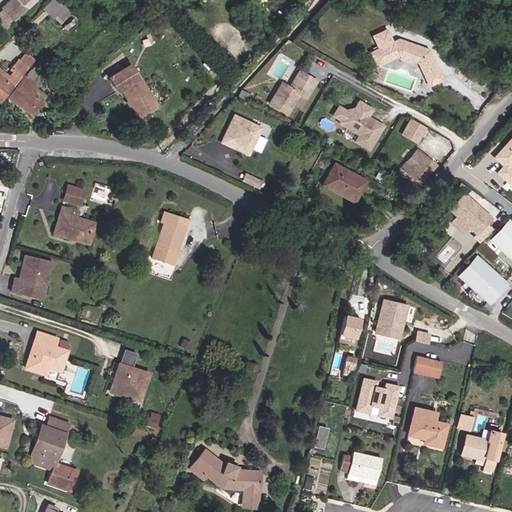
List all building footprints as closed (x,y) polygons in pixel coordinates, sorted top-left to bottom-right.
[(11,0),(3,8),(5,9),(14,19),(16,21),(28,9),(24,4),(27,0),(11,0)] [(53,24),(63,14),(52,2),(38,16),(49,28),(53,24)] [(0,20),(6,27),(14,19),(5,9),(0,14),(0,20)] [(70,20),(63,14),(53,24),(60,31),(70,20)] [(403,47),(404,45),(392,39),(386,42),(380,30),(366,37),(371,49),(363,54),(371,68),(390,60),(396,65),(401,68),(405,68),(412,65),(423,88),(438,81),(424,52),(411,47),(410,50),(403,47)] [(0,104),(27,74),(34,68),(25,60),(19,66),(3,83),(0,81),(0,104)] [(157,108),(131,67),(109,80),(117,93),(121,91),(139,119),(157,108)] [(33,117),(45,100),(37,95),(47,79),(34,69),(21,84),(10,100),(33,117)] [(287,114),(299,94),(305,98),(315,81),(299,71),(289,87),(281,83),(269,103),(287,114)] [(340,120),(338,123),(358,135),(354,141),(368,149),(381,126),(371,120),(367,120),(364,119),(370,109),(357,101),(353,109),(348,106),(345,111),(340,120)] [(340,120),(345,111),(337,107),(332,115),(340,120)] [(417,143),(426,128),(411,119),(402,135),(417,143)] [(249,160),(261,132),(234,120),(221,147),(229,151),(233,150),(238,153),(239,156),(249,160)] [(511,136),(502,147),(503,148),(498,153),(497,152),(492,157),(502,166),(495,173),(507,183),(511,177),(511,174),(505,169),(511,161),(511,136)] [(434,163),(417,148),(400,167),(417,182),(434,163)] [(336,166),(323,189),(355,206),(367,182),(336,166)] [(81,201),(85,189),(71,184),(67,196),(81,201)] [(79,208),(81,201),(67,196),(64,203),(79,208)] [(485,221),(457,197),(444,213),(472,236),(485,221)] [(88,238),(94,220),(77,214),(79,208),(64,203),(55,231),(71,236),(72,233),(88,238)] [(166,226),(154,258),(172,266),(189,220),(165,212),(161,223),(166,226)] [(464,230),(452,220),(446,226),(458,236),(464,230)] [(511,235),(503,228),(492,243),(511,258),(511,235)] [(479,257),(486,249),(480,243),(473,251),(479,257)] [(485,263),(492,255),(486,249),(479,257),(485,263)] [(42,290),(48,270),(40,268),(43,255),(24,251),(18,274),(13,273),(9,286),(30,292),(32,287),(42,290)] [(48,270),(51,258),(43,255),(40,268),(48,270)] [(500,286),(473,263),(461,277),(488,300),(500,286)] [(398,336),(402,319),(399,318),(401,311),(403,311),(405,303),(381,298),(374,330),(398,336)] [(359,320),(344,316),(339,334),(354,337),(359,320)] [(36,352),(31,350),(26,365),(47,371),(49,364),(61,367),(67,347),(56,343),(58,336),(37,329),(34,338),(39,340),(36,352)] [(428,332),(415,330),(413,339),(426,342),(428,332)] [(39,340),(34,338),(31,350),(36,352),(39,340)] [(415,354),(412,369),(436,373),(439,360),(415,354)] [(342,376),(348,378),(353,358),(346,357),(342,376)] [(142,403),(152,376),(122,365),(113,392),(142,403)] [(391,416),(398,385),(384,382),(383,387),(374,385),(375,380),(362,377),(355,408),(368,411),(370,404),(379,406),(378,413),(391,416)] [(427,421),(429,412),(412,408),(406,436),(421,440),(421,443),(438,447),(443,425),(431,422),(427,421)] [(356,411),(355,416),(390,423),(391,418),(356,411)] [(0,416),(1,413),(0,413),(0,442),(3,443),(9,422),(0,419),(0,416)] [(10,416),(1,413),(0,416),(0,419),(9,422),(10,416)] [(37,450),(33,461),(53,468),(55,462),(70,423),(52,417),(49,423),(46,422),(35,448),(37,450)] [(469,420),(456,417),(453,431),(466,434),(469,420)] [(35,448),(46,422),(41,421),(25,458),(33,461),(37,450),(35,448)] [(314,445),(324,447),(327,426),(317,424),(314,445)] [(491,474),(499,437),(487,434),(485,442),(463,438),(458,458),(482,464),(480,472),(491,474)] [(205,481),(215,458),(204,449),(190,469),(205,481)] [(345,472),(376,479),(381,460),(351,452),(349,457),(341,455),(337,470),(345,472)] [(215,458),(205,481),(208,478),(219,488),(241,490),(242,508),(257,509),(256,487),(259,470),(238,468),(238,466),(226,461),(215,458)] [(72,468),(55,462),(53,468),(48,482),(64,488),(72,468)] [(78,470),(72,468),(64,488),(70,490),(78,470)] [(373,489),(376,479),(345,472),(342,481),(373,489)]
